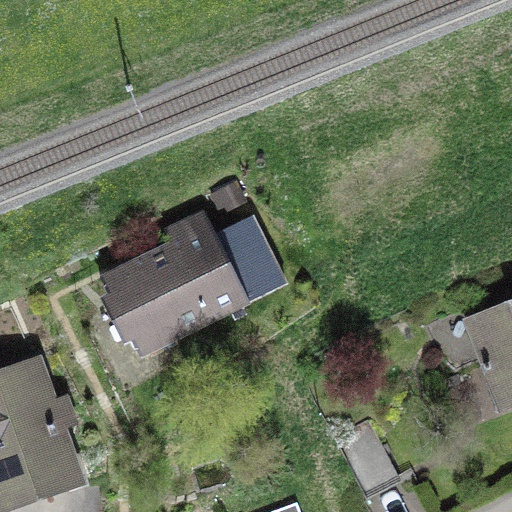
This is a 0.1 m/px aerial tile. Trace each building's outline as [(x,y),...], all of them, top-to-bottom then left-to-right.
[(174,245),(106,279),(114,295),(105,300),(125,339),(134,335),(142,352),(243,301),(234,282),(254,271),(265,255),(256,239),(247,235),(217,248),(201,215),(168,231),(174,245)] [(484,371),(489,369),(500,396),(511,391),(511,307),(471,324),(487,363),(482,365),(484,371)] [(35,366),(0,378),(0,504),(75,479),(35,366)] [(367,419),(333,437),(362,493),(397,476),(367,419)] [(219,511),(203,471),(175,482),(187,511),(219,511)] [(298,511),(296,503),(271,511),(298,511)]
